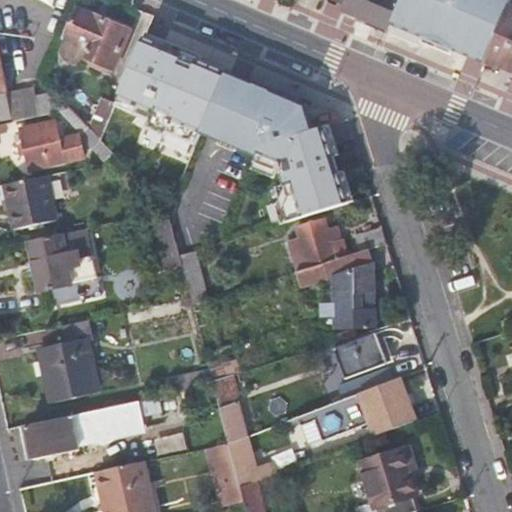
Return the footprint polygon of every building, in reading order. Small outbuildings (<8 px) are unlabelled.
[(346,10),(392,29),(394,25),(404,0),(350,0),(348,5),(346,10)] [(511,0),(404,0),(394,25),(486,64),(510,7),(511,0)] [(511,7),(510,7),(486,64),(511,73),(511,7)] [(80,8),(66,39),(60,52),(65,61),(75,65),(84,63),(87,56),(116,69),(133,31),(80,8)] [(203,132),(228,74),(146,40),(117,103),(153,119),(146,133),(194,154),(203,132)] [(0,120),(14,118),(8,92),(0,53),(0,120)] [(112,75),(114,68),(87,56),(84,63),(112,75)] [(308,106),(228,74),(203,132),(219,139),(222,133),(244,143),(242,149),(259,156),(263,147),(315,131),(308,106)] [(35,86),(8,92),(14,118),(14,121),(41,115),(36,93),(35,86)] [(36,93),(41,115),(72,108),(52,88),(36,93)] [(103,97),(89,127),(90,127),(102,140),(117,103),(103,97)] [(89,127),(78,115),(70,123),(82,135),(90,127),(89,127)] [(0,132),(20,130),(19,121),(0,124),(0,132)] [(43,125),(22,129),(31,170),(52,166),(43,125)] [(102,140),(90,127),(82,135),(81,136),(105,162),(121,159),(102,140)] [(219,139),(242,149),(244,143),(222,133),(219,139)] [(330,139),(290,151),(305,200),(346,188),(330,139)] [(59,220),(49,175),(5,185),(15,230),(59,220)] [(171,210),(156,213),(164,244),(178,241),(178,238),(171,210)] [(289,241),(298,272),(351,256),(346,239),(335,242),(327,217),(297,226),(300,237),(289,241)] [(356,235),(361,254),(371,250),(388,245),(383,228),(356,235)] [(94,256),(90,229),(64,233),(29,241),(40,292),(47,290),(51,307),(103,295),(94,256)] [(164,244),(160,245),(167,270),(185,264),(182,256),(178,241),(164,244)] [(374,260),(371,250),(361,254),(351,256),(298,272),(303,287),(335,278),(337,304),(321,304),(321,317),(337,316),(338,327),(378,327),(374,260)] [(211,298),(198,251),(182,256),(185,264),(193,297),(194,303),(211,298)] [(95,339),(91,319),(63,325),(67,345),(40,350),(51,402),(102,392),(91,340),(95,339)] [(378,334),(337,348),(347,378),(389,363),(378,334)] [(212,369),(215,382),(236,375),(243,373),(240,359),(222,363),(222,365),(212,369)] [(169,395),(194,390),(216,385),(215,382),(212,369),(190,375),(165,379),(169,395)] [(340,386),(345,399),(361,394),(394,381),(390,369),(340,386)] [(252,436),(236,375),(215,382),(216,385),(231,444),(247,437),(252,436)] [(418,420),(403,377),(394,381),(361,394),(345,399),(314,412),(324,439),(371,422),(376,437),(418,420)] [(105,446),(116,435),(146,429),(143,416),(157,413),(154,398),(29,425),(37,460),(80,450),(79,444),(96,440),(105,446)] [(257,471),(247,437),(231,444),(239,476),(257,471)] [(239,476),(231,444),(230,444),(211,448),(226,507),(228,506),(246,502),(243,487),(240,477),(239,476)] [(357,509),(357,511),(418,511),(420,511),(415,497),(420,495),(413,470),(419,468),(413,447),(361,464),(374,503),(357,509)] [(156,511),(146,463),(100,473),(105,494),(110,493),(114,511),(156,511)] [(266,511),(259,481),(243,487),(246,502),(248,511),(266,511)] [(228,506),(229,511),(248,511),(246,502),(228,506)]
